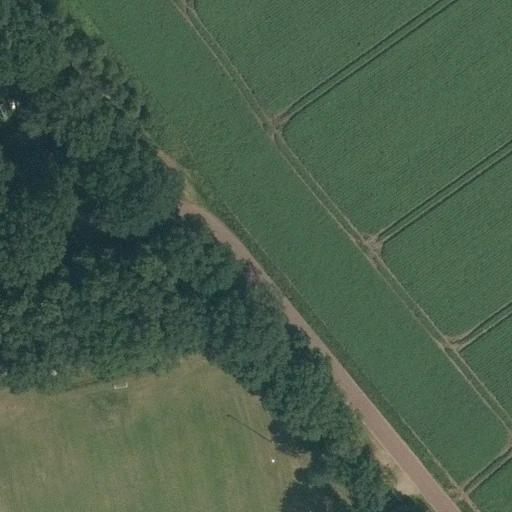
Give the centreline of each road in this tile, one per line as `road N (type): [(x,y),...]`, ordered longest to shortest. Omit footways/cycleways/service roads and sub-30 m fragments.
road 1 (unclassified): [(447,511),(203,218),(159,206),(0,243)]
road 2 (track): [(181,208),(150,153),(24,0)]
